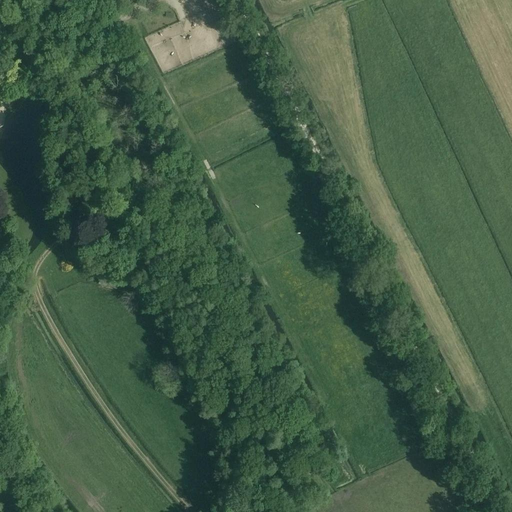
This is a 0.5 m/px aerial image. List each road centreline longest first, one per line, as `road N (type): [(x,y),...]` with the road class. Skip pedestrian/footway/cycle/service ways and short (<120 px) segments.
road 1 (track): [(501,511),(237,0)]
road 2 (track): [(108,185),(90,217),(38,265),(35,286),(88,385),(190,511)]
road 3 (track): [(18,0),(108,185)]
